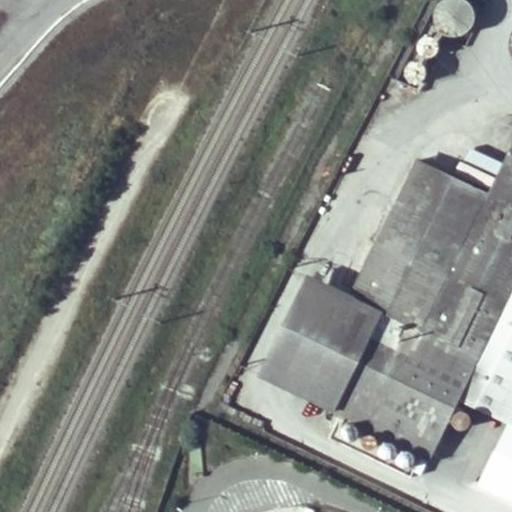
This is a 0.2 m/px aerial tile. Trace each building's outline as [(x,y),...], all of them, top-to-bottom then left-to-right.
[(460,34),(466,32),(472,28),(475,23),(477,19),(477,15),(477,10),(476,5),(473,0),(472,0),(441,0),(439,3),(437,7),(436,12),(437,17),(438,22),(441,26),(445,30),(450,32),(455,34),(460,34)] [(428,55),(432,55),(435,54),(438,52),(440,49),(441,45),(441,42),(440,38),(438,35),(434,33),(428,33),(424,34),(421,37),(420,40),(419,44),(420,48),(422,51),(425,53),(428,55)] [(418,81),(422,80),(425,79),(427,76),(428,72),(428,69),(427,65),(425,62),(422,60),(418,59),(415,59),(409,63),(407,66),(407,69),(407,73),(408,77),(411,79),(414,81),(418,81)] [(351,297),(355,299),(306,397),(334,411),(331,419),(345,427),(350,417),(429,456),(467,378),(511,285),(511,162),(507,160),(489,196),(450,276),(378,241),(351,297)] [(417,161),(378,241),(450,276),(489,196),(417,161)] [(258,374),(306,397),(355,299),(351,297),(307,275),(258,374)] [(500,394),(511,370),(511,285),(467,378),(500,394)]
